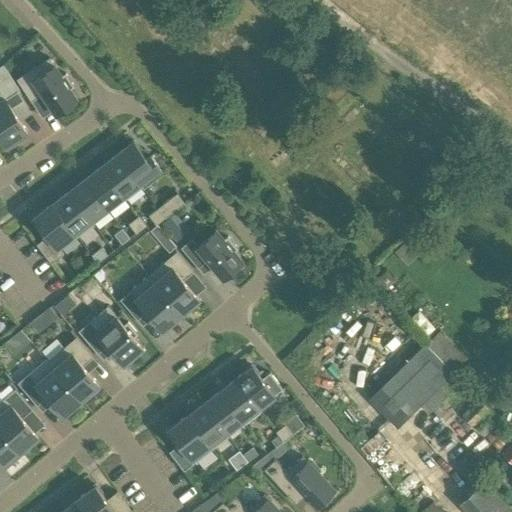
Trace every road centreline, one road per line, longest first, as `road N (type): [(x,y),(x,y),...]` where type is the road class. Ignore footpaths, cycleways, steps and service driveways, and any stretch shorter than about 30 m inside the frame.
road 1 (residential): [(229,312),(0,509)]
road 2 (residential): [(113,103),(145,117),(274,269),(229,312)]
road 3 (residential): [(344,511),(368,482),(363,466),(229,312)]
road 4 (residential): [(15,0),(113,103)]
road 5 (residential): [(0,180),(113,103)]
